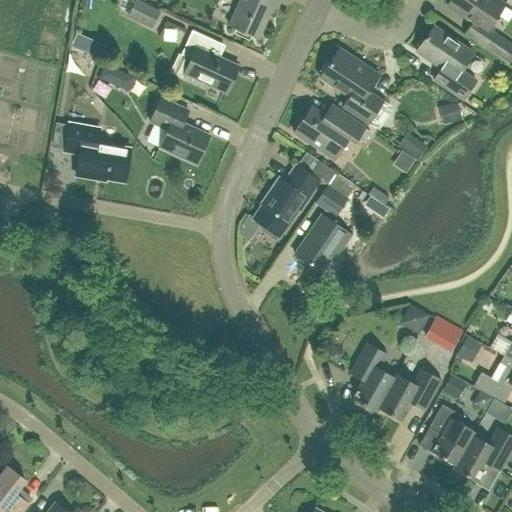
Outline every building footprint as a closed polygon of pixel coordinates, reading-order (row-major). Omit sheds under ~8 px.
[(151,30),(160,12),(135,0),(127,18),(151,30)] [(272,12),(278,0),(277,0),(239,0),(228,26),(257,39),(270,11),(272,12)] [(486,32),(490,25),(504,5),(497,0),(450,0),(446,6),(486,32)] [(462,100),(475,81),(460,71),(472,53),(432,26),(415,51),(441,69),(433,80),(462,100)] [(235,66),(211,55),(217,42),(191,31),(180,55),(178,54),(169,73),(181,78),(183,74),(187,75),(223,92),(235,66)] [(511,59),(511,45),(493,32),(482,48),(508,65),(511,59)] [(99,58),(104,45),(76,33),(70,46),(99,58)] [(372,117),(382,102),(367,92),(378,75),(338,49),(319,77),(349,97),(342,107),(368,124),(372,117)] [(195,165),(209,136),(182,123),(188,111),(160,98),(149,122),(167,130),(159,147),(195,165)] [(372,117),(368,124),(375,128),(379,127),(390,111),(389,107),(382,102),(372,117)] [(462,120),(458,102),(446,104),(450,122),(462,120)] [(364,128),(331,105),(324,116),(310,107),(293,133),(333,160),(348,137),(355,141),(357,138),(364,128)] [(96,144),(99,129),(69,124),(64,150),(80,153),(76,175),(95,179),(95,176),(123,181),(129,150),(96,144)] [(364,128),(357,138),(363,142),(370,131),(364,128)] [(407,133),(398,145),(416,158),(425,146),(407,133)] [(299,211),(319,182),(295,165),(284,182),(279,179),(261,205),(262,206),(253,219),(278,236),(296,209),(299,211)] [(315,203),(325,209),(294,255),(320,273),(335,251),(338,253),(350,235),(330,222),(346,199),(327,186),(315,203)] [(511,320),(509,327),(511,328),(511,342),(510,342),(503,356),(511,360),(511,320)] [(452,326),(441,347),(451,351),(462,331),(452,326)] [(467,338),(456,355),(471,364),(481,346),(467,338)] [(375,412),(396,374),(394,377),(378,369),(386,354),(366,343),(349,374),(361,381),(351,399),(375,412)] [(326,358),(337,364),(344,352),(332,346),(326,358)] [(511,360),(503,356),(499,363),(506,368),(499,381),(480,371),(473,384),(504,401),(511,386),(511,360)] [(396,374),(375,412),(377,409),(400,422),(410,404),(423,411),(440,380),(421,369),(412,383),(396,374)] [(450,375),(442,391),(452,396),(460,381),(450,375)] [(452,469),(474,431),(457,422),(461,416),(441,405),(428,428),(441,435),(431,453),(454,465),(452,469)] [(474,431),(452,469),(476,482),(486,465),(498,472),(511,447),(511,436),(497,428),(488,444),(472,435),(474,432),(474,431)] [(0,511),(21,511),(30,500),(17,490),(24,480),(4,464),(4,465),(6,468),(0,476),(0,511)]
